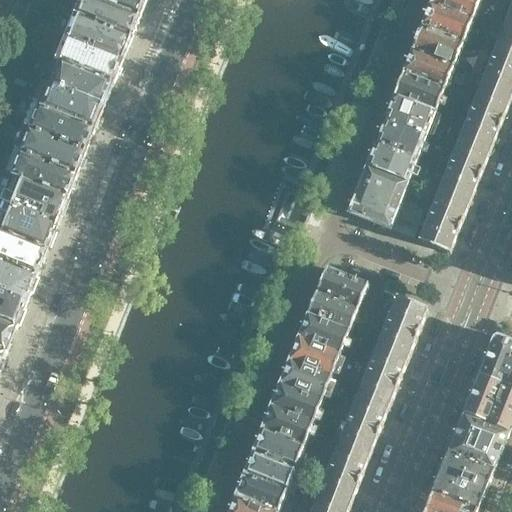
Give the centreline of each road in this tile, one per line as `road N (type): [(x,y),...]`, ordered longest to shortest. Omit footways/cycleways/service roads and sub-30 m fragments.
road 1 (primary): [(0,504),(195,0)]
road 2 (residential): [(217,511),(325,235)]
road 3 (residential): [(325,235),(417,0)]
road 4 (residential): [(388,511),(473,295)]
road 5 (residential): [(473,295),(325,235)]
